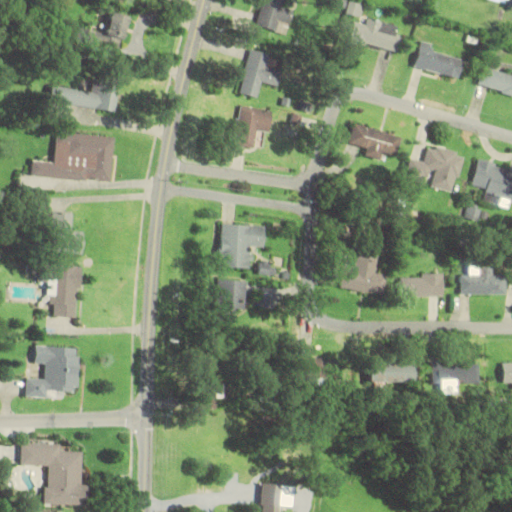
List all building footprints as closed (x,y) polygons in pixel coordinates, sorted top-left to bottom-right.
[(262,0),(256,27),(286,34),(293,4),(289,3),(290,0),(262,0)] [(363,16),(363,0),(349,0),(349,16),(363,16)] [(120,49),(127,16),(108,11),(103,33),(78,27),(75,39),(120,49)] [(349,42),(396,53),(402,28),(363,19),(363,23),(354,22),(349,42)] [(414,68),(457,78),(462,56),(419,45),(414,68)] [(241,94),(259,97),(262,83),(277,86),(280,69),(268,67),(271,53),(249,49),(241,94)] [(511,74),(484,66),(478,85),(511,94),(511,74)] [(116,112),(121,78),(96,74),(94,91),(51,84),(48,101),(116,112)] [(272,110),(238,105),(232,145),(254,148),(257,130),(269,132),(272,110)] [(395,159),(400,134),(353,124),(349,143),(366,147),(365,153),(395,159)] [(116,135),(57,131),(54,161),(33,160),(31,176),(112,182),(116,135)] [(406,180),(430,185),(430,187),(454,192),(463,153),(427,146),(424,162),(410,159),(406,180)] [(508,199),(511,199),(511,168),(478,159),(471,186),(484,190),(481,201),(506,208),(508,199)] [(74,212),(40,212),(40,247),(84,247),(84,231),(74,231),(74,212)] [(251,268),(251,247),(263,248),(264,225),(220,224),(219,267),(251,268)] [(384,293),(386,274),(376,273),(378,249),(358,247),(357,262),(344,261),(341,289),(384,293)] [(494,265),(473,265),(473,275),(460,275),(460,295),(505,295),(505,275),(494,275),(494,265)] [(78,317),(77,272),(49,272),(50,317),(78,317)] [(443,297),(443,274),(401,274),(401,297),(443,297)] [(245,281),(218,278),(214,321),(233,322),(233,312),(242,312),(245,281)] [(26,378),(25,397),(47,397),(47,390),(79,391),(80,347),(36,346),(35,364),(45,364),(45,379),(26,378)] [(336,359),(300,359),(300,380),(336,380),(336,359)] [(502,382),(511,382),(511,362),(502,363),(502,382)] [(414,363),(369,363),(369,382),(414,382),(414,363)] [(432,384),(440,384),(440,392),(451,392),(451,383),(478,383),(478,363),(432,363),(432,384)] [(194,409),(215,409),(215,371),(194,371),(194,409)] [(21,465),(47,466),(46,505),(90,505),(91,483),(83,483),(83,445),(21,444),(21,465)] [(198,505),(228,505),(228,480),(198,480),(198,505)] [(262,503),(278,503),(278,484),(262,484),(262,503)]
